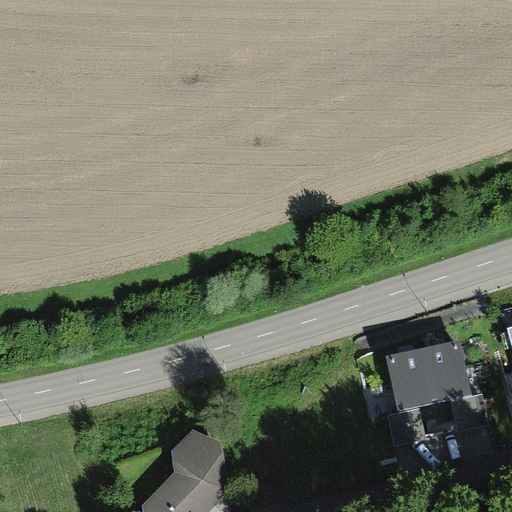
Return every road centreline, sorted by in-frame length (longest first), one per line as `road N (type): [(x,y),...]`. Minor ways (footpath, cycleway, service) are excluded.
road 1 (tertiary): [(0,401),(511,255)]
road 2 (residential): [(511,458),(313,511)]
